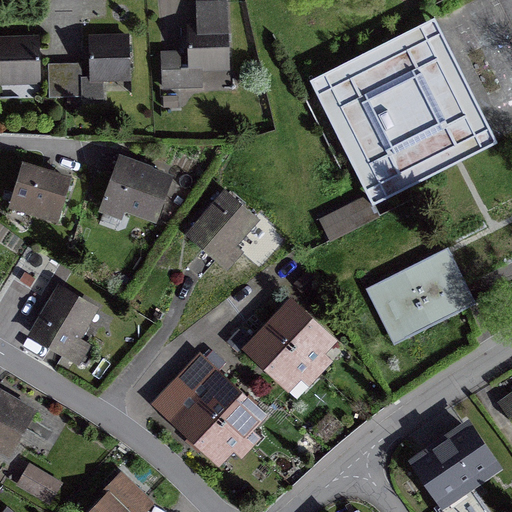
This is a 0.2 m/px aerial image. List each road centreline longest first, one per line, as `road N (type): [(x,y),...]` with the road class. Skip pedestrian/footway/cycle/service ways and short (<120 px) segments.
road 1 (residential): [(0,352),(124,425),(217,511)]
road 2 (residential): [(511,350),(357,458)]
